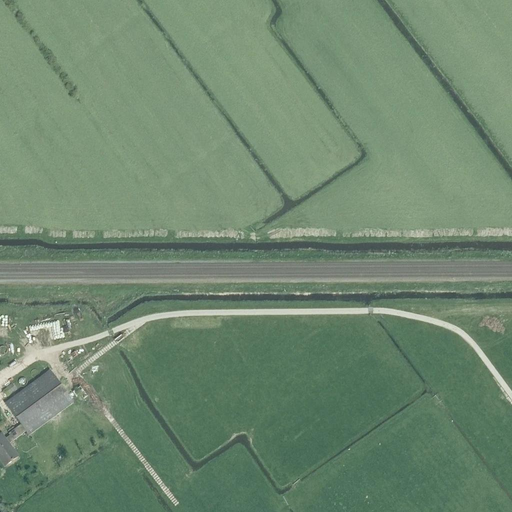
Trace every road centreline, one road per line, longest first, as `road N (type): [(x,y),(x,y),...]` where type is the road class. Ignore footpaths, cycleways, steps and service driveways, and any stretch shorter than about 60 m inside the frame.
road 1 (unclassified): [(511,396),(456,329),(394,312),(187,313),(110,332)]
road 2 (track): [(141,322),(74,373),(175,504)]
